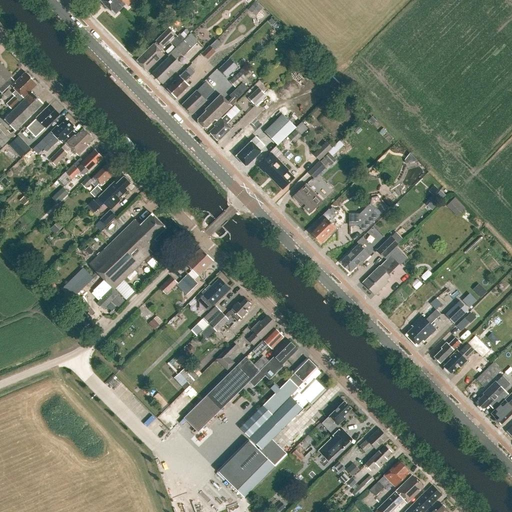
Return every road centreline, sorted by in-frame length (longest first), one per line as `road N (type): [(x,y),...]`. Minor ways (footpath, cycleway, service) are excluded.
road 1 (residential): [(472,511),(202,238)]
road 2 (secondary): [(511,470),(244,197)]
road 3 (residential): [(202,238),(0,32)]
road 4 (secondary): [(244,197),(48,0)]
road 5 (unclassified): [(0,385),(91,343),(202,238)]
